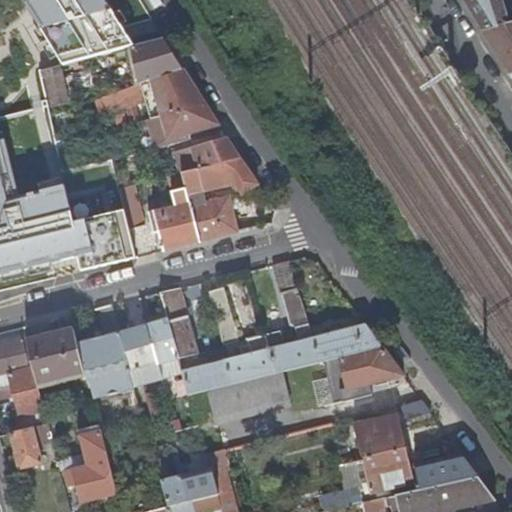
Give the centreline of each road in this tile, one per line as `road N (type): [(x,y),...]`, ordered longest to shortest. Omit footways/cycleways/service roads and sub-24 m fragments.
road 1 (residential): [(327,233),(0,311)]
road 2 (residential): [(511,477),(401,329),(362,299),(327,233)]
road 3 (residential): [(327,233),(247,127),(169,0)]
road 4 (residential): [(445,0),(511,103)]
